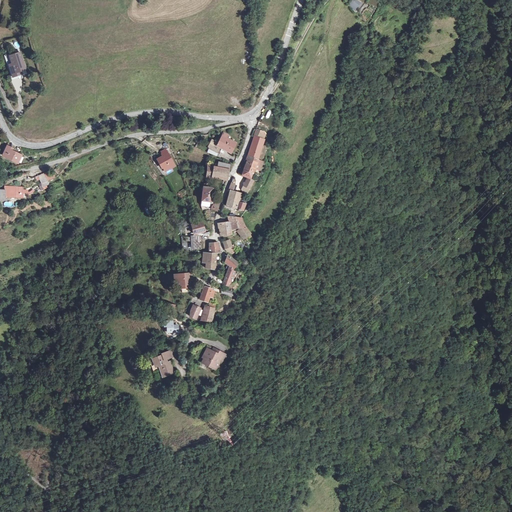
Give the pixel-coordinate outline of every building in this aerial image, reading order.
[(351,0),(348,3),(355,10),(361,4),(357,0),(351,0)] [(25,70),(20,53),(9,56),(12,64),(8,65),(10,71),(14,70),(16,76),(22,74),(21,71),(25,70)] [(263,133),(256,130),(253,136),(254,136),(261,139),(262,136),(263,133)] [(224,134),(223,133),(218,142),(212,139),(207,147),(208,148),(209,149),(219,154),(220,152),(222,147),(224,148),(224,149),(231,153),(236,143),(229,139),(230,137),(224,134)] [(261,139),(254,136),(250,151),(259,154),(264,140),(263,139),(261,139)] [(10,148),(7,146),(5,151),(2,155),(17,162),(20,155),(12,151),(10,150),(10,148)] [(175,166),(165,149),(161,152),(163,156),(157,159),(160,164),(161,164),(165,171),(175,166)] [(259,154),(250,151),(248,156),(249,156),(244,170),(252,174),(255,168),(258,160),(258,159),(257,159),(259,154)] [(229,165),(219,163),(218,167),(207,165),(206,178),(209,178),(205,184),(204,184),(204,187),(203,187),(202,201),(211,202),(212,193),(213,188),(209,188),(209,185),(207,184),(211,178),(212,178),(212,177),(226,179),(228,169),(229,165)] [(251,175),(252,174),(244,170),(242,175),(245,176),(250,179),(251,175)] [(51,171),(47,173),(46,171),(36,176),(39,182),(41,181),(45,189),(50,187),(47,181),(54,178),(51,171)] [(250,179),(245,176),(243,180),(245,181),(243,185),(250,188),(253,180),(250,179)] [(234,184),(231,183),(228,191),(230,191),(226,206),(240,209),(242,210),(243,210),(245,204),(240,202),(241,200),(239,199),(241,194),(231,191),(234,184)] [(19,186),(4,186),(4,189),(0,189),(0,199),(5,199),(6,204),(21,203),(21,189),(19,189),(19,186)] [(214,193),(212,193),(211,202),(202,201),(201,205),(209,206),(210,204),(212,204),(213,203),(214,193)] [(242,218),(229,217),(230,223),(228,223),(220,224),(220,228),(219,228),(220,235),(231,233),(238,230),(244,238),(245,237),(247,240),(251,236),(250,233),(245,225),(242,221),(242,218)] [(193,224),(191,225),(194,234),(205,231),(202,222),(193,224)] [(201,249),(201,235),(192,236),(192,237),(190,237),(190,241),(192,241),(192,243),(194,249),(195,249),(196,249),(201,249)] [(228,240),(223,242),(225,249),(228,251),(229,251),(232,248),(231,245),(228,240)] [(220,252),(218,243),(209,243),(208,253),(203,253),(202,262),(206,263),(206,268),(213,269),(215,253),(220,252)] [(237,263),(227,255),(225,262),(227,264),(226,268),(228,269),(227,272),(224,281),(229,283),(233,275),(234,272),(232,271),(233,269),(237,263)] [(188,273),(176,274),(177,281),(181,281),(181,285),(189,284),(188,273)] [(237,276),(233,275),(229,283),(224,281),(222,284),(228,286),(229,285),(230,285),(234,283),(237,276)] [(212,289),(204,286),(200,299),(208,302),(211,292),(214,293),(214,290),(212,290),(212,289)] [(201,307),(194,303),(190,311),(189,316),(196,319),(198,315),(200,309),(201,307)] [(206,306),(205,306),(201,321),(211,322),(214,308),(206,306)] [(171,321),(164,321),(164,326),(168,326),(168,332),(178,331),(177,325),(171,326),(171,321)] [(225,354),(219,351),(217,354),(214,353),(214,351),(212,350),(207,348),(203,355),(205,356),(204,358),(202,362),(216,368),(220,360),(222,360),(225,354)] [(172,357),(170,351),(161,354),(162,357),(153,360),(155,368),(159,366),(163,377),(173,373),(170,362),(166,363),(165,363),(165,361),(166,361),(165,359),(172,357)] [(224,442),(232,439),(229,430),(221,433),(224,442)]
